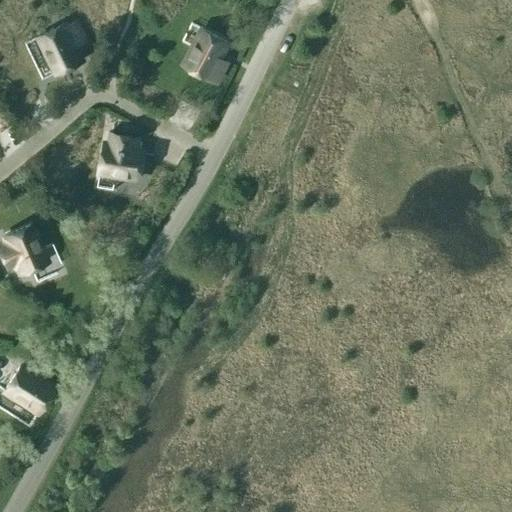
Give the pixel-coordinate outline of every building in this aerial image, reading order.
[(64,24),(39,37),(57,73),(82,61),(75,48),(88,41),(77,19),(65,25),(64,24)] [(202,29),(183,64),(218,83),(230,61),(220,56),(227,42),(202,29)] [(104,144),(99,172),(139,178),(144,150),(136,149),(138,137),(111,132),(109,145),(104,144)] [(7,244),(0,247),(0,251),(7,267),(16,263),(20,272),(46,261),(30,224),(4,236),(7,244)] [(53,388),(19,367),(4,390),(38,412),(53,388)]
